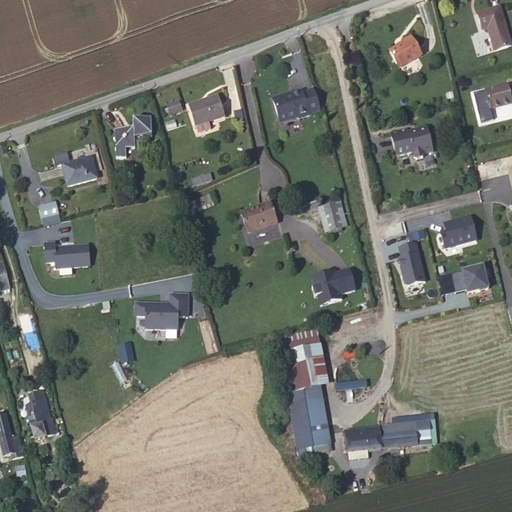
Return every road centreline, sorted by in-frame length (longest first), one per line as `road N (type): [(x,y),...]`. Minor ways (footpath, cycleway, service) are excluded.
road 1 (unclassified): [(389,0),(0,135)]
road 2 (unknown): [(243,51),(268,179)]
